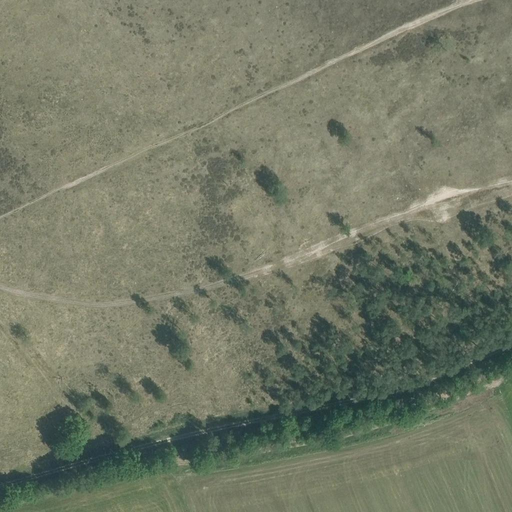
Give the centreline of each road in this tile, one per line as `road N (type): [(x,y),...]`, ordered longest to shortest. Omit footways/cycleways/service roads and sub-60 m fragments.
road 1 (track): [(0,490),(380,392),(511,340)]
road 2 (track): [(511,183),(193,292),(146,300),(0,280)]
